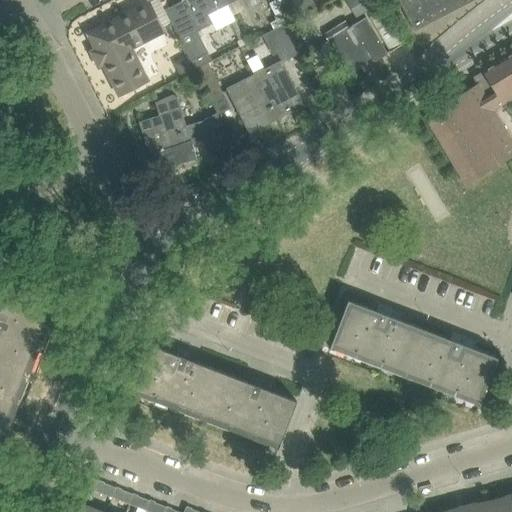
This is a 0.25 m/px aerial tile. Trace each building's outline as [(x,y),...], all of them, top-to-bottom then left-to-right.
[(181,0),(182,1),(165,10),(171,22),(191,61),(207,53),(208,52),(197,31),(212,23),(207,14),(228,3),(226,0),(181,0)] [(226,0),(228,3),(234,14),(261,0),(226,0)] [(271,3),(263,8),(274,29),(284,24),(291,21),(298,17),(289,0),(275,0),(271,2),(271,3)] [(377,0),(346,0),(356,16),(379,2),(377,0)] [(398,0),(414,31),(416,30),(473,0),(398,0)] [(131,48),(163,32),(149,3),(88,34),(119,95),(147,80),(131,48)] [(388,7),(371,17),(391,51),(406,42),(388,7)] [(322,45),(321,51),(327,62),(333,64),(337,62),(340,65),(341,64),(348,76),(349,75),(347,72),(371,57),(374,62),(388,53),(365,16),(348,26),(345,20),(336,26),(339,30),(326,38),(328,41),(322,45)] [(284,24),(292,39),(299,35),(291,21),(284,24)] [(274,29),(272,30),(287,60),(299,53),(292,39),(284,24),(274,29)] [(245,37),(240,40),(236,41),(239,47),(248,42),(245,37)] [(207,53),(191,61),(195,69),(208,63),(212,61),(207,53)] [(511,53),(473,77),(477,84),(424,116),(465,185),(508,159),(511,156),(511,138),(494,109),(511,98),(511,53)] [(180,75),(193,69),(186,57),(174,63),(180,75)] [(303,104),(282,63),(281,60),(254,74),(258,83),(276,118),(303,104)] [(195,69),(210,99),(223,93),(208,63),(195,69)] [(227,88),(249,132),(276,118),(258,83),(254,74),(227,88)] [(159,115),(139,122),(146,147),(153,145),(155,152),(151,153),(153,159),(154,159),(158,170),(179,163),(180,164),(197,159),(193,145),(201,140),(209,155),(221,149),(211,129),(222,124),(218,116),(186,126),(177,97),(173,95),(155,103),(159,115)] [(43,216),(55,214),(53,206),(42,209),(43,216)] [(253,281),(251,286),(248,294),(261,299),(267,282),(254,277),(253,281)] [(0,368),(23,378),(28,380),(31,374),(31,373),(25,371),(35,344),(41,346),(48,327),(43,325),(51,303),(57,306),(58,302),(31,291),(11,283),(1,309),(0,311),(0,368)] [(404,376),(423,329),(388,316),(391,308),(379,303),(376,311),(367,307),(348,300),(333,340),(331,344),(330,348),(334,349),(336,344),(403,370),(401,375),(404,376)] [(449,339),(443,337),(423,329),(404,376),(408,378),(410,372),(477,398),(475,404),(479,405),(498,358),(472,348),(462,344),(465,337),(452,332),(449,339)] [(203,420),(222,372),(197,363),(187,359),(190,351),(177,346),(174,354),(166,351),(147,343),(129,391),(133,392),(135,387),(202,413),(200,418),(203,420)] [(23,378),(0,368),(0,451),(1,451),(2,447),(0,446),(0,436),(6,422),(11,424),(14,414),(9,412),(23,378)] [(278,448),(297,401),(272,391),(261,387),(264,380),(251,375),(248,382),(240,379),(222,372),(203,420),(207,421),(209,415),(276,441),(274,447),(278,448)] [(96,491),(99,481),(87,477),(84,486),(96,491)] [(112,497),(116,488),(104,483),(100,493),(112,497)] [(129,504),(133,494),(121,490),(117,499),(129,504)] [(505,497),(490,501),(492,511),(511,511),(511,494),(504,496),(505,497)] [(146,510),(150,501),(138,496),(134,506),(146,510)] [(66,511),(85,511),(88,506),(73,500),(71,499),(66,511)] [(476,503),(466,505),(467,511),(492,511),(490,501),(476,504),(476,503)] [(164,511),(166,507),(154,503),(150,511),(164,511)]
